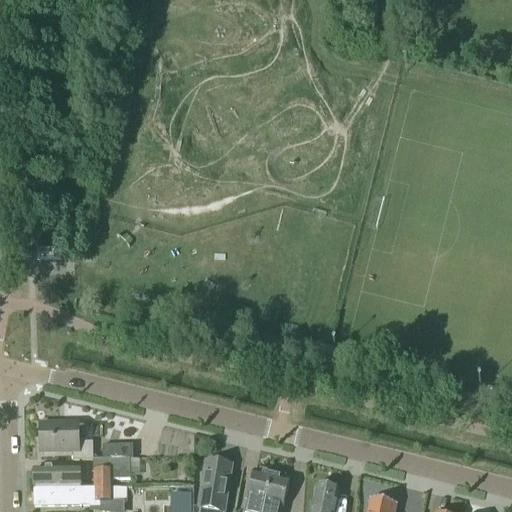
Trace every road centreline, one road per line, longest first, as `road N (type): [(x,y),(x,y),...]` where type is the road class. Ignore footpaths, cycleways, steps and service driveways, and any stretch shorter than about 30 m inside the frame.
road 1 (residential): [(511,494),(8,370)]
road 2 (residential): [(8,511),(8,370)]
